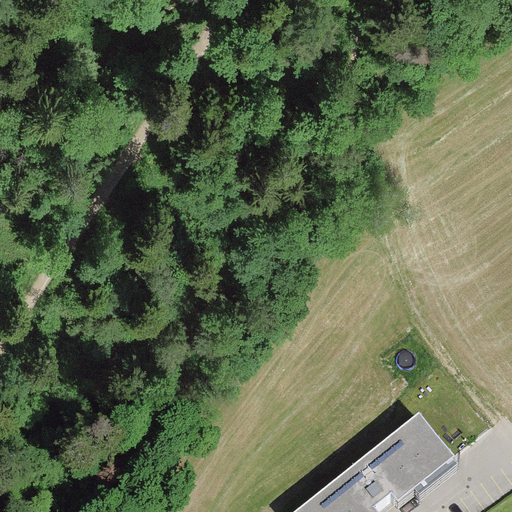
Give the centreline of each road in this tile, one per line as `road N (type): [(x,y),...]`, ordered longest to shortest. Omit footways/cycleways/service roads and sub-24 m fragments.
road 1 (track): [(495,423),(448,376),(371,226),(352,98),(366,0)]
road 2 (track): [(233,0),(0,353)]
